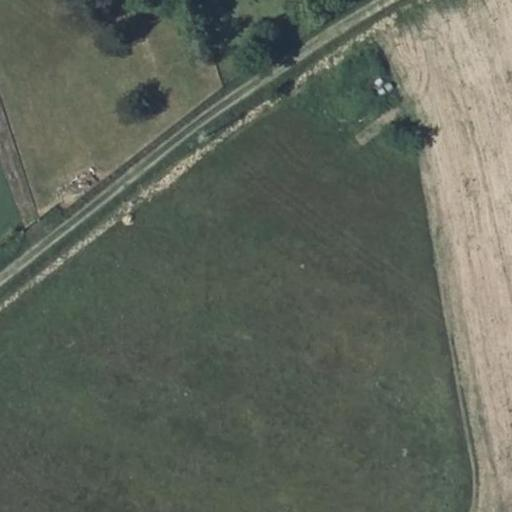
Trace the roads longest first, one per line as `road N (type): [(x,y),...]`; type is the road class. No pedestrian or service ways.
road 1 (track): [(478,511),(500,454),(474,358),(434,125),(376,2)]
road 2 (track): [(0,279),(191,126),(382,0)]
